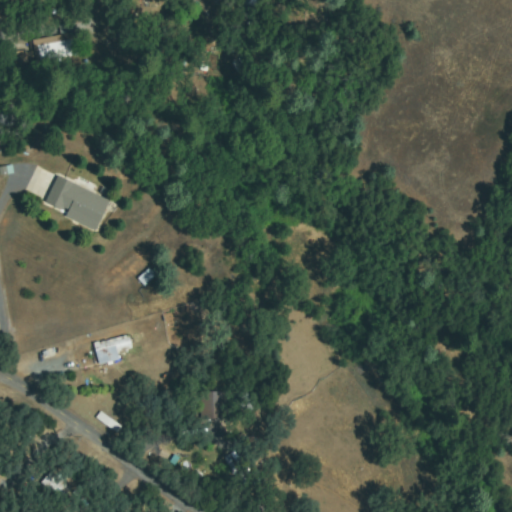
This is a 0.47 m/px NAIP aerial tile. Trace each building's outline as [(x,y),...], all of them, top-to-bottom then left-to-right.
[(1,50),(37,50),(36,37),(74,37),(75,59),(25,60),(25,64),(1,64),(1,50)] [(68,217),(71,212),(48,200),(58,178),(106,202),(93,229),(68,217)] [(137,279),(149,269),(155,276),(144,287),(137,279)] [(132,349),(102,364),(94,348),(124,333),(132,349)] [(257,397),(249,410),(234,401),(242,388),(257,397)] [(226,418),(203,420),(200,394),(223,391),(226,418)] [(132,443),(124,437),(132,425),(141,431),(132,443)] [(57,470),(71,489),(56,501),(41,482),(57,470)] [(42,511),(40,510),(49,502),(59,511),(42,511)]
